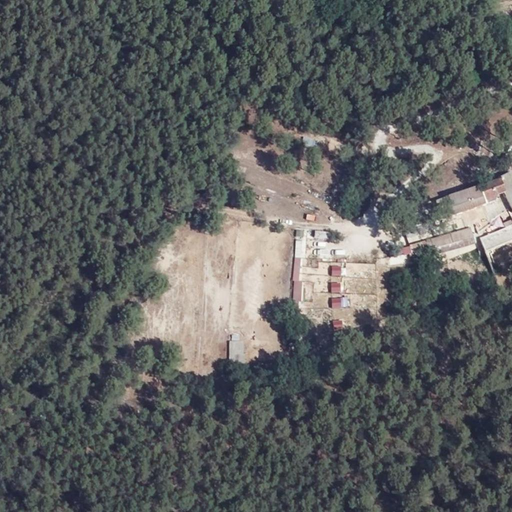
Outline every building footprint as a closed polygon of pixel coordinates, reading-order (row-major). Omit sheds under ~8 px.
[(489,173),(511,179),(511,165),(511,166),(510,169),(489,173)] [(511,179),(489,173),(459,179),(458,186),(451,187),(451,200),(511,188),(511,179)] [(479,235),(481,237),(511,231),(511,214),(477,222),(479,235)] [(439,260),(476,250),(469,226),(433,236),(428,221),(403,228),(408,244),(410,243),(414,257),(436,250),(439,260)] [(295,228),(295,256),(303,256),(303,228),(295,228)] [(327,238),(327,230),(313,229),(313,238),(327,238)] [(389,257),(391,265),(408,263),(407,254),(389,257)] [(299,281),(300,257),(293,257),(292,281),(299,281)]
